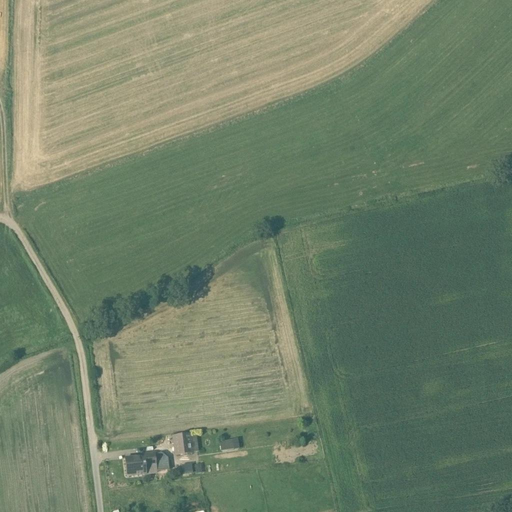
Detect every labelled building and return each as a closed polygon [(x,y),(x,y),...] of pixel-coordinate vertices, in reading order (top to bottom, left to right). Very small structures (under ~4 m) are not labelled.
[(190,435),(172,437),(175,456),(192,454),(190,435)] [(219,442),(221,451),(240,448),(238,438),(219,442)] [(294,453),(279,453),(280,463),(294,462),(294,453)] [(132,458),(125,459),(126,477),(156,474),(154,454),(132,456),(132,458)] [(185,474),(193,471),(192,465),(183,467),(185,474)]
